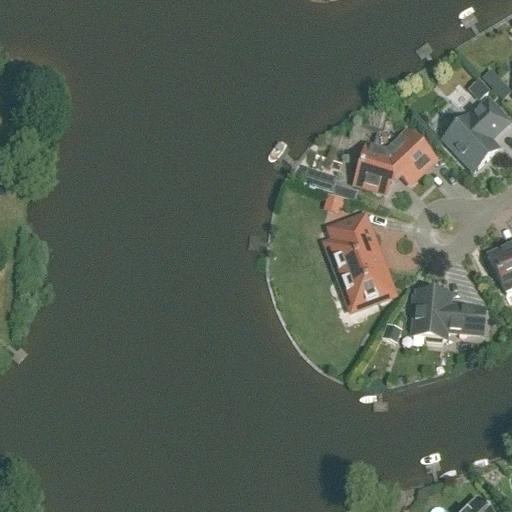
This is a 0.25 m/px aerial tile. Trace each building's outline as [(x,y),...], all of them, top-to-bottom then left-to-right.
[(479,83),(470,92),(480,104),(490,94),(479,83)] [(508,127),(488,105),(469,122),(467,121),(443,143),(474,176),(498,154),(489,144),(508,127)] [(366,152),(355,187),(386,196),(391,179),(396,175),(408,188),(433,164),(409,138),(387,159),(366,152)] [(355,206),(358,197),(334,190),(332,200),(355,206)] [(328,200),(324,213),(338,216),(341,203),(328,200)] [(363,310),(391,299),(382,274),(379,275),(375,263),(377,262),(368,236),(364,237),(360,225),(332,236),(342,261),(334,264),(341,283),(338,288),(342,298),(348,301),(359,297),(363,310)] [(506,300),(511,297),(511,248),(488,260),(506,300)] [(448,310),(450,299),(417,296),(416,300),(413,300),(411,316),(415,318),(413,340),(425,342),(426,346),(441,348),(443,343),(445,344),(446,336),(483,339),(485,314),(448,310)] [(398,334),(387,330),(381,345),(393,349),(398,334)]
